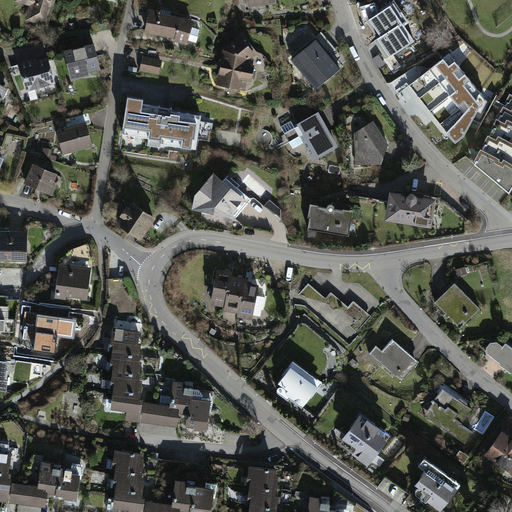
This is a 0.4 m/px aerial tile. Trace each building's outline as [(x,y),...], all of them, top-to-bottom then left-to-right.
[(55,0),(24,0),(29,1),(26,18),(50,23),(55,0)] [(280,0),(246,0),(249,12),(282,6),(280,0)] [(419,40),(392,1),(363,20),(390,59),(419,40)] [(194,18),(148,7),(143,27),(188,38),(194,18)] [(256,40),(223,36),(216,89),(249,93),(256,40)] [(318,37),(294,56),(317,86),(342,68),(318,37)] [(93,38),(64,44),(72,80),(100,74),(93,38)] [(44,47),(16,54),(26,91),(54,83),(44,47)] [(162,57),(144,53),(140,67),(158,72),(162,57)] [(439,60),(407,80),(436,127),(468,107),(439,60)] [(511,85),(470,158),(511,181),(511,85)] [(171,115),(172,110),(141,106),(142,103),(120,101),(116,135),(144,138),(143,145),(159,147),(159,144),(178,147),(178,154),(194,156),(199,119),(171,115)] [(338,150),(317,111),(290,126),(311,164),(338,150)] [(340,139),(356,164),(381,165),(389,143),(374,118),(340,139)] [(56,130),(62,155),(93,147),(87,122),(56,130)] [(0,154),(0,178),(9,158),(0,154)] [(33,160),(22,182),(51,196),(61,174),(33,160)] [(209,168),(193,191),(192,208),(221,211),(233,220),(250,196),(209,168)] [(392,187),(388,219),(431,225),(436,192),(392,187)] [(129,196),(114,222),(142,237),(156,211),(129,196)] [(311,200),(307,232),(350,237),(353,204),(311,200)] [(0,260),(27,261),(27,230),(0,229),(0,260)] [(92,267),(60,263),(55,297),(88,302),(92,267)] [(465,267),(456,269),(459,278),(467,275),(465,267)] [(214,271),(209,307),(255,313),(260,278),(214,271)] [(456,282),(435,302),(458,326),(479,306),(456,282)] [(0,331),(13,332),(13,319),(0,318),(0,331)] [(62,324),(30,319),(25,349),(58,353),(62,324)] [(110,327),(110,347),(140,347),(140,328),(110,327)] [(511,340),(503,332),(488,350),(511,369),(511,340)] [(376,342),(367,353),(403,381),(420,359),(392,337),(383,348),(376,342)] [(110,347),(110,367),(140,367),(140,347),(110,347)] [(10,359),(0,357),(0,392),(5,393),(10,359)] [(324,378),(292,357),(273,385),(305,406),(324,378)] [(110,367),(110,387),(140,387),(140,367),(110,367)] [(178,408),(188,409),(190,390),(192,379),(172,376),(169,401),(145,398),(142,419),(176,423),(178,408)] [(443,386),(424,414),(466,444),(474,432),(463,423),(474,408),(443,386)] [(110,387),(110,407),(140,407),(140,387),(110,387)] [(211,393),(190,390),(188,409),(186,422),(206,425),(211,393)] [(392,437),(357,416),(339,444),(374,466),(392,437)] [(511,431),(502,425),(483,456),(511,473),(511,431)] [(0,438),(0,465),(10,466),(12,439),(0,438)] [(112,447),(112,467),(142,467),(142,448),(112,447)] [(463,484),(423,453),(402,480),(441,511),(463,484)] [(47,492),(56,494),(60,461),(41,458),(38,482),(11,478),(8,498),(45,503),(47,492)] [(81,464),(60,461),(56,494),(76,497),(81,464)] [(248,462),(248,483),(277,483),(277,462),(248,462)] [(0,465),(0,498),(7,499),(10,466),(0,465)] [(112,467),(112,486),(142,487),(142,467),(112,467)] [(180,511),(181,507),(190,508),(194,478),(173,475),(170,500),(145,498),(143,511),(180,511)] [(213,480),(194,478),(190,508),(209,510),(213,480)] [(248,483),(248,503),(277,503),(277,483),(248,483)] [(112,486),(112,506),(129,506),(128,511),(142,511),(142,487),(112,486)] [(308,494),(306,511),(326,511),(327,505),(328,495),(308,494)] [(248,503),(247,511),(277,511),(277,503),(248,503)]
